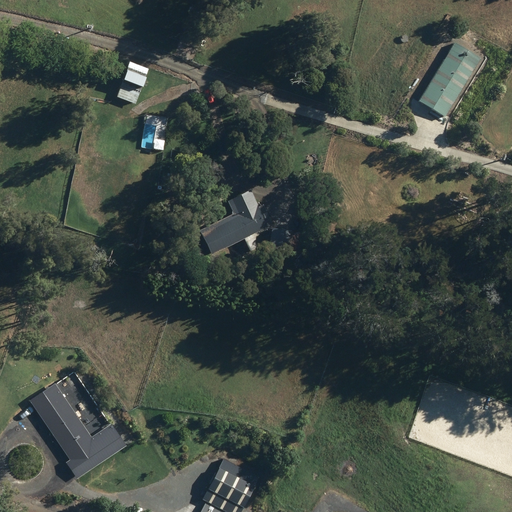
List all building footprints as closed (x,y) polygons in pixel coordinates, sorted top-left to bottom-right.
[(419,99),(445,114),(480,56),(455,40),(419,99)] [(125,72),(115,98),(133,105),(143,79),(125,72)] [(199,226),(211,251),(268,224),(250,187),(228,198),(234,211),(199,226)] [(273,225),(269,246),(300,252),(303,235),(293,232),(294,229),(273,225)] [(65,461),(77,478),(126,444),(111,422),(91,435),(54,381),(29,399),(69,458),(65,461)] [(200,511),(228,511),(207,500),(200,511)]
